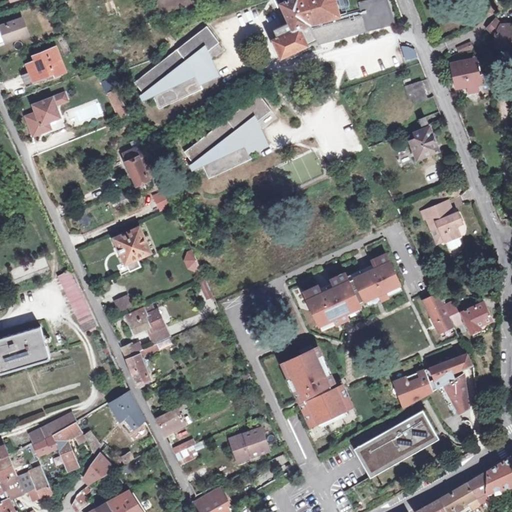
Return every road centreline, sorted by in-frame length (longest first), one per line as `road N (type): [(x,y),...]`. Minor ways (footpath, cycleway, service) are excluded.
road 1 (residential): [(406,0),(505,267),(509,444)]
road 2 (residential): [(0,102),(189,495),(179,511)]
road 3 (tertiary): [(384,511),(509,444)]
